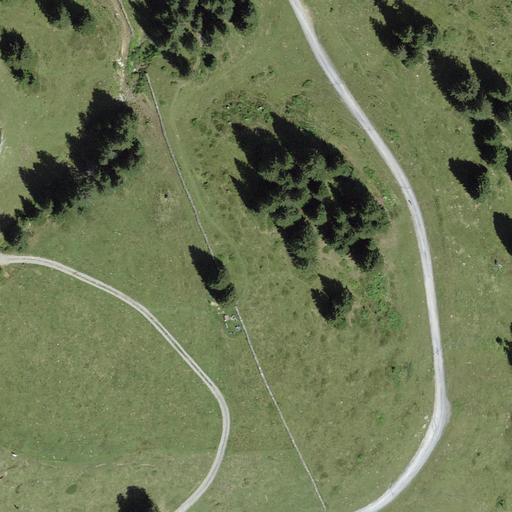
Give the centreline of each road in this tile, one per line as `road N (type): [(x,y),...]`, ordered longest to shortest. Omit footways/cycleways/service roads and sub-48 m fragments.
road 1 (track): [(362,511),(398,488),(438,426),(426,264),(414,208),(298,0)]
road 2 (track): [(184,511),(206,493),(228,451),(229,408),(147,311)]
road 3 (track): [(147,311),(35,259),(0,261)]
